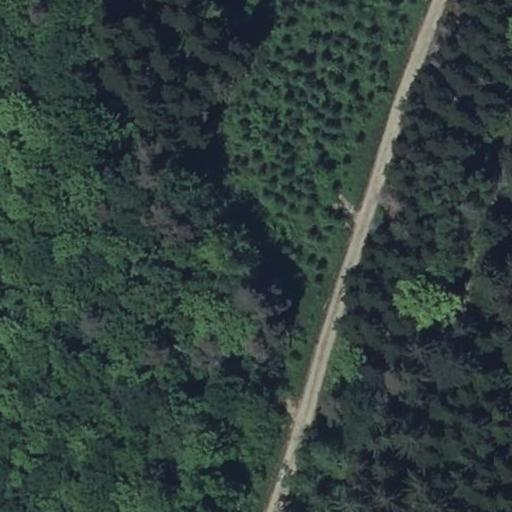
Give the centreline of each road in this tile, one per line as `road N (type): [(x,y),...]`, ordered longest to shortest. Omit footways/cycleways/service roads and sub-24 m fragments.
road 1 (track): [(291,511),(450,0)]
road 2 (track): [(398,511),(511,19)]
